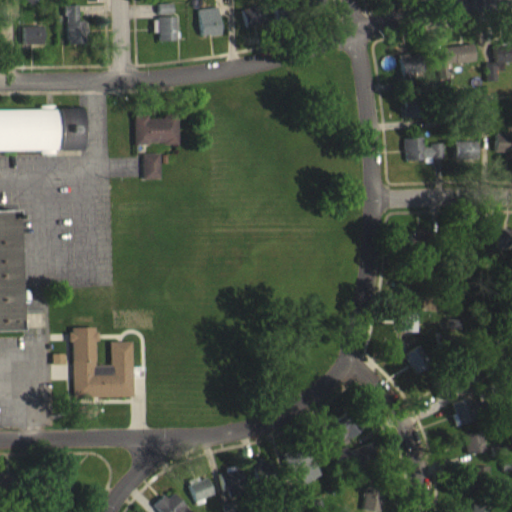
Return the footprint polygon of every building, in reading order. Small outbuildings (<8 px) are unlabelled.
[(30,14),(38,5),(32,0),(21,0),(18,4),(30,14)] [(300,0),(301,12),(320,11),(318,0),(300,0)] [(154,13),(155,23),(169,22),(168,12),(154,13)] [(75,14),(60,14),(60,23),(64,23),(63,53),(82,53),(83,31),(75,31),(75,14)] [(261,33),(257,14),(238,18),(242,37),(261,33)] [(197,45),(217,44),(216,24),(196,25),(197,45)] [(155,49),(173,49),(173,26),(150,26),(150,42),(155,42),(155,49)] [(19,36),(20,53),(40,52),(39,35),(19,36)] [(511,71),(511,53),(491,54),(492,72),(511,71)] [(440,73),(471,72),(471,54),(439,55),(440,73)] [(396,63),(398,85),(411,84),(409,62),(396,63)] [(493,74),(483,74),(483,90),(493,90),(493,74)] [(401,127),(414,125),(411,105),(398,107),(401,127)] [(77,116),(37,117),(37,119),(0,118),(0,159),(38,159),(38,161),(78,160),(77,116)] [(131,124),(132,153),(175,153),(175,123),(160,123),(160,127),(144,127),(144,124),(131,124)] [(493,161),(504,161),(504,166),(511,165),(511,142),(492,143),(493,161)] [(440,168),(439,153),(420,154),(419,146),(402,147),(402,169),(440,168)] [(451,167),(474,168),(474,150),(451,150),(451,167)] [(139,163),(140,188),(157,188),(157,162),(139,163)] [(0,207),(11,207),(15,328),(0,328),(0,207)] [(493,256),(507,256),(507,237),(493,237),(493,256)] [(407,241),(406,258),(421,259),(422,241),(407,241)] [(414,321),(392,321),(393,341),(414,341),(414,321)] [(444,339),(457,339),(456,328),(444,328),(444,339)] [(69,406),(130,406),(129,350),(107,350),(107,374),(93,374),(93,336),(68,336),(69,406)] [(411,382),(426,371),(415,354),(399,364),(411,382)] [(452,399),(447,390),(430,398),(435,408),(452,399)] [(451,435),(477,426),(472,412),(467,414),(465,407),(448,412),(451,423),(448,424),(451,435)] [(358,437),(343,420),(324,437),(334,449),(340,443),(345,449),(358,437)] [(482,459),(477,440),(459,445),(464,464),(482,459)] [(347,459),(354,478),(373,471),(365,452),(347,459)] [(347,466),(342,457),(330,463),(335,472),(347,466)] [(301,494),(318,484),(306,464),(289,474),(301,494)] [(250,486),(264,485),(262,467),(249,468),(250,486)] [(499,479),(511,479),(511,468),(498,469),(499,479)] [(465,476),(466,491),(486,491),(485,475),(465,476)] [(217,480),(222,506),(239,503),(233,476),(217,480)] [(210,503),(203,484),(184,491),(191,511),(197,511),(202,511),(200,507),(210,503)] [(378,511),(381,498),(362,496),(359,511),(378,511)] [(154,511),(179,511),(168,500),(154,511)]
